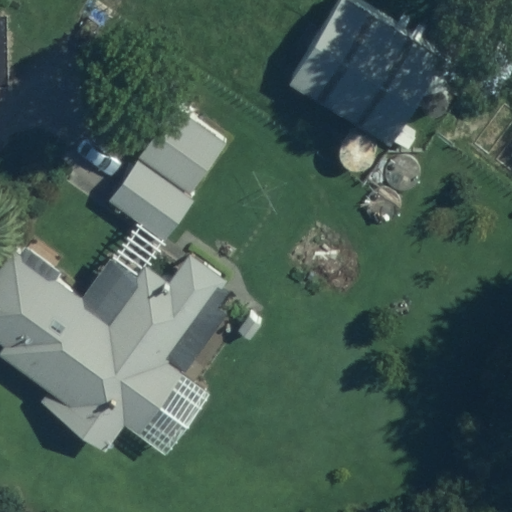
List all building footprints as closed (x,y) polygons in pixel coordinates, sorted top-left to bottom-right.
[(441,54),(351,0),(331,0),(285,77),(390,140),(441,54)] [(132,150),(185,189),(222,139),(168,100),(132,150)] [(185,189),(132,150),(103,190),(162,233),(191,193),(185,189)] [(302,221),(278,253),(338,299),(357,274),(349,267),(359,254),(336,237),(331,244),(302,221)] [(0,348),(44,382),(37,391),(101,441),(120,417),(162,449),(213,383),(184,361),(243,283),(189,242),(164,275),(147,262),(108,314),(9,238),(0,249),(0,348)]
